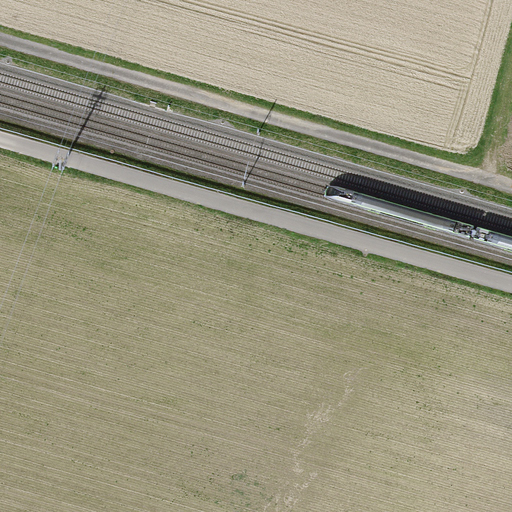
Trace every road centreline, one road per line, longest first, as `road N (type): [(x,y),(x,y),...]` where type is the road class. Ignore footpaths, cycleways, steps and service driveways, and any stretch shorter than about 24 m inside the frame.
road 1 (unclassified): [(511,285),(0,139)]
road 2 (track): [(0,41),(511,185)]
